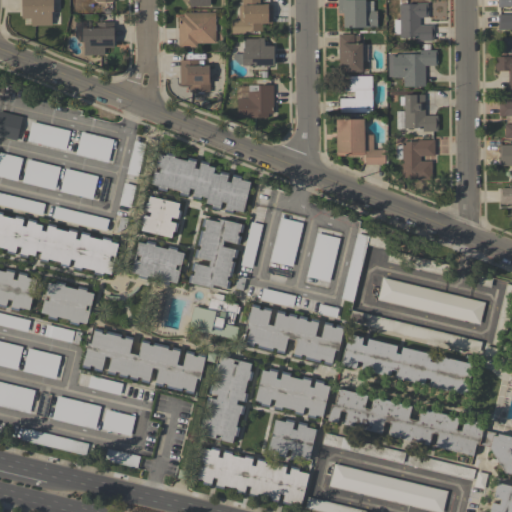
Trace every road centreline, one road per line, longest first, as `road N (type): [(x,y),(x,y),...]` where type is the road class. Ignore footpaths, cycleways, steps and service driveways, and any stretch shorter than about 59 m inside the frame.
road 1 (tertiary): [(0,50),(511,252)]
road 2 (residential): [(469,236),(464,0)]
road 3 (residential): [(302,170),(305,0)]
road 4 (primary): [(198,511),(46,475)]
